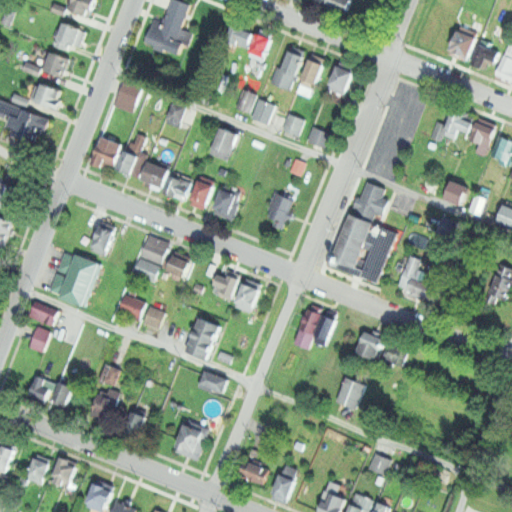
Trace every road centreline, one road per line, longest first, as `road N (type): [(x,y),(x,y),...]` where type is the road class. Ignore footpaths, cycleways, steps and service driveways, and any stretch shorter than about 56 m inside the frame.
road 1 (residential): [(204,511),(411,0)]
road 2 (residential): [(62,180),(511,357)]
road 3 (residential): [(0,344),(133,0)]
road 4 (residential): [(511,106),(249,0)]
road 5 (residential): [(249,511),(0,410)]
